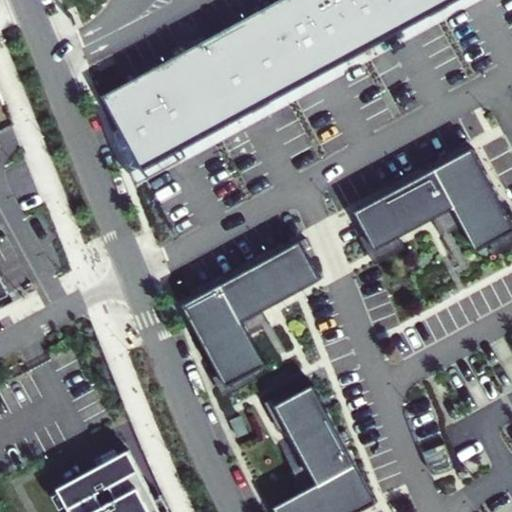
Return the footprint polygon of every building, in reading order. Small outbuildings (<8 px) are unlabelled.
[(452,0),(277,0),(104,93),(144,166),(452,0)] [(511,221),(510,217),(473,149),(354,213),(367,235),(376,251),(400,238),(434,220),(453,209),(463,227),(477,253),(491,245),(511,233),(511,221)] [(453,209),(434,220),(444,238),(463,227),(453,209)] [(511,216),(510,217),(511,221),(511,233),(491,245),(497,257),(511,247),(511,216)] [(376,251),(367,235),(361,239),(375,266),(406,250),(400,238),(376,251)] [(318,283),(297,244),(179,308),(216,377),(223,389),(250,375),(264,368),(248,338),(240,324),(260,314),(318,283)] [(0,298),(8,294),(0,278),(0,298)] [(267,327),(260,314),(240,324),(248,338),(267,327)] [(223,389),(216,377),(210,380),(221,400),(255,382),(250,375),(223,389)] [(363,511),(377,505),(313,386),(290,399),(275,407),(288,431),(306,465),(317,485),(303,493),(273,509),(274,511),(363,511)] [(275,407),(290,399),(287,392),(264,404),(281,435),(288,431),(275,407)] [(260,441),(253,424),(242,429),(248,446),(260,441)] [(445,445),(423,454),(430,471),(433,475),(438,476),(451,470),(453,467),(453,464),(445,445)] [(164,511),(132,452),(61,491),(72,511),(164,511)] [(317,485),(306,465),(292,472),(303,493),(317,485)]
